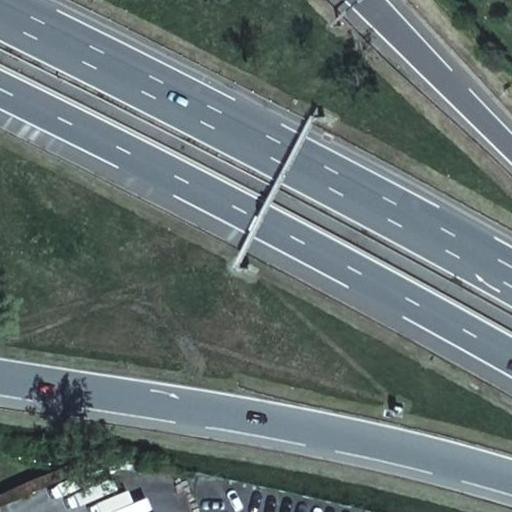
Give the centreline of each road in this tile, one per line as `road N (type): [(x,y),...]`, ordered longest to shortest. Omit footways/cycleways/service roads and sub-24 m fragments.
road 1 (motorway): [(511,277),(0,11)]
road 2 (motorway): [(0,88),(511,354)]
road 3 (motorway): [(0,377),(311,423),(511,479)]
road 4 (motorway): [(511,145),(370,0)]
